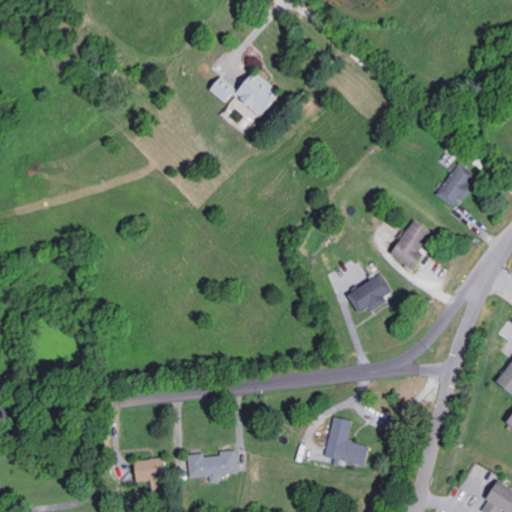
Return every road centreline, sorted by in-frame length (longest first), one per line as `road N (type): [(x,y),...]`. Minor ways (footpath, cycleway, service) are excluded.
road 1 (residential): [(456,367),(0,409)]
road 2 (residential): [(420,511),(469,326),(511,244)]
road 3 (residential): [(369,371),(402,361),(429,339),(511,246)]
